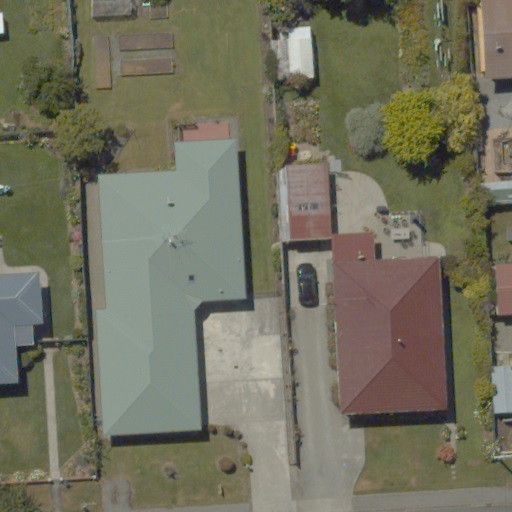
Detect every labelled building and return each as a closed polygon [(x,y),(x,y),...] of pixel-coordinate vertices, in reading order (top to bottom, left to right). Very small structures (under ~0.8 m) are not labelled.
[(0,0),(0,40),(10,40),(8,0),(0,0)] [(511,0),(479,0),(481,79),(511,78),(511,0)] [(265,37),(270,82),(316,77),(311,32),(265,37)] [(93,306),(97,440),(195,437),(191,300),(243,299),(238,142),(176,144),(177,170),(99,172),(103,306),(93,306)] [(332,160),(279,161),(280,241),(328,240),(333,409),(445,406),(441,253),(379,254),(379,235),(333,236),(332,160)] [(511,262),(496,263),(498,316),(511,315),(511,262)] [(0,382),(9,382),(8,330),(41,329),(40,276),(0,276),(0,382)]
